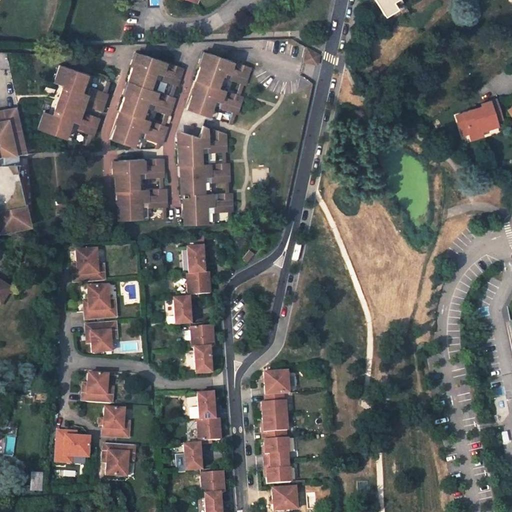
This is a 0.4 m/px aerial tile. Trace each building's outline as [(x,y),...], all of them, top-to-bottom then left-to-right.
[(375,0),(385,16),(398,9),(394,1),(396,0),(375,0)] [(305,49),(303,62),(318,64),(320,51),(305,49)] [(132,85),(127,100),(123,98),(119,113),(125,115),(120,130),(116,129),(112,143),(142,152),(145,141),(163,146),(168,128),(156,124),(155,130),(149,128),(151,122),(149,122),(152,111),(170,116),(176,97),(163,94),(162,99),(156,97),(158,92),(156,91),(159,80),(177,85),(183,67),(171,63),(169,69),(163,67),(165,61),(139,54),(135,69),(130,68),(126,83),(132,85)] [(224,91),(227,80),(245,86),(251,66),(239,63),(237,69),(231,67),(232,61),(207,54),(203,69),(198,67),(194,83),(200,85),(196,99),(192,98),(188,113),(219,121),(219,119),(222,111),(239,116),(244,97),(233,94),(231,99),(226,98),(227,92),(224,91)] [(91,76),(57,66),(52,84),(61,86),(57,98),(83,106),(85,100),(90,101),(88,107),(102,111),(107,92),(88,87),(91,76)] [(481,132),(489,130),(487,125),(504,120),(503,120),(503,119),(503,118),(502,117),(502,116),(502,115),(501,115),(501,114),(501,113),(501,112),(501,111),(500,111),(500,110),(500,109),(500,108),(500,107),(497,101),(481,105),(482,108),(463,114),(469,135),(481,132)] [(0,104),(0,224),(27,218),(18,173),(17,145),(16,139),(22,138),(14,102),(0,104)] [(37,133),(73,143),(76,132),(94,137),(99,119),(86,115),(84,121),(79,119),(81,113),(55,106),(52,117),(42,114),(37,133)] [(185,167),(185,182),(181,182),(181,198),(188,198),(187,214),(183,214),(183,229),(214,230),(214,219),(233,219),(233,199),(221,198),(221,204),(214,205),(215,198),(212,198),(213,187),(231,187),(232,167),(219,167),(219,173),(213,173),(213,167),(210,167),(210,155),(229,155),(229,136),(216,132),(216,141),(210,141),(210,130),(204,128),(201,139),(192,135),(183,136),(183,151),(179,151),(178,166),(185,167)] [(471,140),(482,137),(481,132),(469,135),(471,140)] [(120,192),(120,208),(117,208),(117,224),(148,224),(148,213),(167,213),(167,192),(155,193),(155,199),(149,199),(149,193),(146,192),(146,181),(165,181),(165,162),(152,162),(152,167),(146,167),(146,162),(119,162),(119,177),(114,177),(114,192),(120,192)] [(188,250),(190,276),(204,275),(202,249),(188,250)] [(75,284),(106,283),(105,274),(99,275),(99,267),(98,254),(78,256),(78,266),(79,272),(74,273),(75,284)] [(188,276),(189,300),(197,299),(197,297),(210,296),(209,275),(204,275),(190,276),(188,276)] [(0,282),(0,303),(10,288),(0,282)] [(109,287),(88,288),(89,301),(89,309),(85,309),(86,321),(117,319),(116,310),(111,311),(110,303),(109,287)] [(189,300),(174,300),(176,327),(191,325),(189,300)] [(116,324),(86,326),(87,338),(91,338),(92,344),(92,355),(112,353),(111,341),(111,334),(117,333),(116,324)] [(209,349),(214,348),(212,327),(199,328),(199,326),(191,326),(190,326),(192,350),(194,350),(209,349)] [(209,349),(194,350),(196,376),(211,375),(209,349)] [(264,375),(266,397),(284,396),(289,395),(288,373),(264,375)] [(86,374),(85,390),(81,390),(80,402),(86,402),(103,404),(110,404),(110,396),(104,396),(106,375),(86,374)] [(197,395),(199,422),(215,420),(213,394),(197,395)] [(284,396),(266,397),(266,404),(262,405),(263,419),(286,418),(285,403),(284,403),(284,396)] [(125,410),(106,408),(104,437),(130,439),(130,431),(124,430),(125,410)] [(286,418),(263,419),(264,434),(268,434),(269,441),(286,439),(286,433),(287,433),(286,418)] [(199,445),(200,445),(207,444),(208,445),(208,442),(221,441),(219,420),(215,420),(199,422),(198,422),(199,445)] [(89,458),(90,438),(79,437),(74,437),(74,433),(62,432),(60,462),(68,463),(69,457),(76,457),(89,458)] [(2,435),(0,449),(0,455),(13,457),(16,437),(2,435)] [(269,441),(264,441),(265,456),(270,456),(270,462),(287,461),(286,454),(287,455),(286,439),(269,441)] [(135,446),(105,444),(104,451),(104,456),(108,456),(108,462),(107,473),(126,474),(127,462),(128,454),(134,455),(135,446)] [(185,446),(186,472),(202,470),(200,445),(199,445),(185,446)] [(287,461),(270,462),(271,470),(266,470),(267,487),(289,485),(289,469),(287,469),(287,461)] [(220,494),(225,494),(223,473),(210,473),(210,471),(201,472),(203,496),(205,496),(220,494)] [(30,489),(41,490),(42,474),(32,473),(30,489)] [(296,487),(273,489),(275,511),(298,509),(296,487)] [(221,511),(220,494),(205,496),(205,511),(221,511)] [(53,501),(53,508),(66,507),(66,499),(53,501)]
